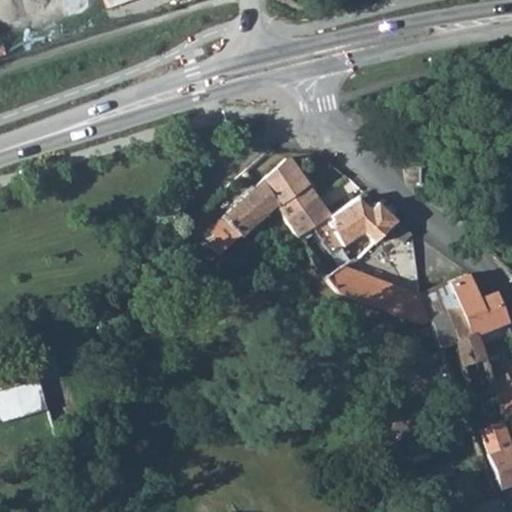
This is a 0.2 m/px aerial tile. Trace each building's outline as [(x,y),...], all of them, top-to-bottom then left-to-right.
[(285,157),(259,181),(273,202),(295,234),(297,235),(309,227),(324,217),(326,221),(329,218),(327,215),(322,207),(285,157)] [(206,241),(217,254),(273,202),(259,181),(257,183),(219,219),(225,224),(206,241)] [(358,195),(354,198),(368,209),(370,206),(358,195)] [(324,217),(309,227),(327,254),(361,232),(372,242),(382,234),(386,229),(394,220),(374,202),(370,206),(368,209),(354,198),(327,215),(329,218),(326,221),(324,217)] [(386,229),(401,243),(409,233),(394,220),(386,229)] [(192,252),(205,266),(217,254),(206,241),(192,252)] [(324,276),(336,290),(418,322),(428,317),(420,296),(341,267),(324,276)] [(446,282),(467,335),(472,332),(473,335),(506,322),(494,291),(477,298),(466,274),(446,282)] [(428,317),(438,347),(453,342),(463,381),(468,397),(492,388),(488,378),(477,346),(473,335),(472,332),(467,335),(446,282),(419,293),(420,296),(428,317)] [(473,335),(477,346),(510,334),(506,322),(473,335)] [(488,378),(492,388),(503,384),(502,382),(507,380),(504,372),(488,378)] [(511,378),(507,380),(502,382),(503,384),(492,388),(500,409),(511,404),(511,378)] [(0,418),(46,413),(42,381),(0,386),(0,418)] [(511,404),(500,409),(511,441),(511,404)] [(484,453),(497,487),(511,480),(511,443),(508,445),(499,420),(476,428),(485,452),(484,453)] [(468,458),(471,467),(481,463),(478,455),(468,458)] [(434,466),(436,480),(454,476),(450,462),(434,466)] [(453,511),(500,511),(496,498),(453,511)]
